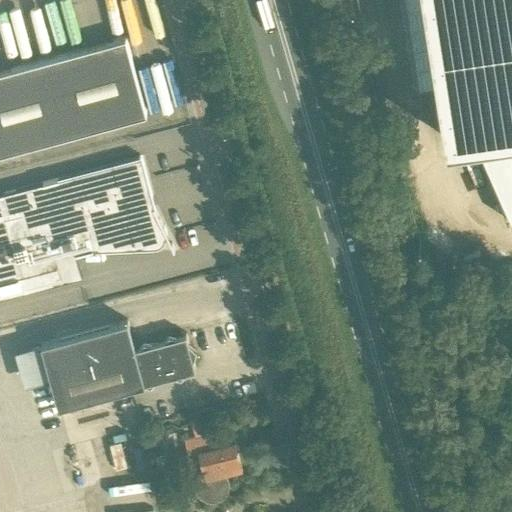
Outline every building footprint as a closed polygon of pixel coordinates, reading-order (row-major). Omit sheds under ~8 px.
[(511,0),(410,0),(443,173),(475,168),(506,242),(511,238),(511,0)] [(0,152),(147,112),(126,35),(0,70),(0,152)] [(0,296),(82,275),(77,253),(93,249),(152,246),(157,245),(162,242),(163,241),(165,237),(166,235),(166,230),(154,205),(141,156),(0,192),(0,296)] [(135,346),(128,319),(41,342),(58,405),(196,368),(186,332),(135,346)] [(232,443),(228,428),(185,439),(190,459),(200,457),(203,470),(199,472),(195,479),(195,486),(197,492),(201,497),(206,500),(213,501),(220,499),(225,496),(228,491),(230,483),(229,477),(227,475),(242,471),(235,442),(232,443)]
